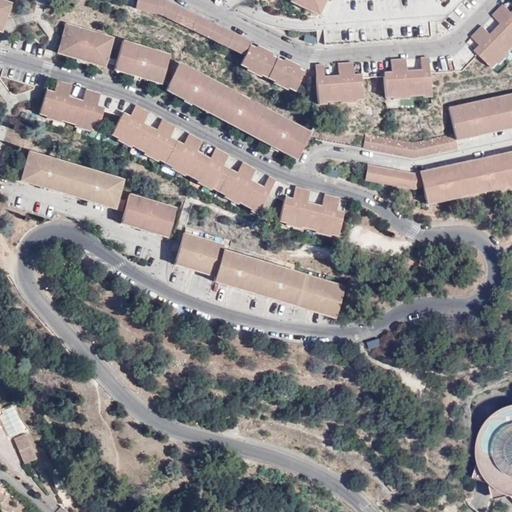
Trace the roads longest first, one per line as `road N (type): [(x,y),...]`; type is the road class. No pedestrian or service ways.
road 1 (residential): [(135,276),(232,316),(347,334),(424,306),(479,303),(492,271),(479,240),(412,233),(377,204),(307,179)]
road 2 (residential): [(363,511),(331,484),(155,424),(120,396),(22,281),(18,262),(22,247),(56,232),(135,276)]
road 3 (residential): [(307,179),(127,95),(0,53)]
road 4 (residential): [(192,0),(307,56),(446,46),(489,0)]
road 5 (residential): [(307,179),(323,153),(408,164),(511,142)]
road 6 (residential): [(0,183),(109,219),(126,238),(152,248),(159,268),(135,276)]
